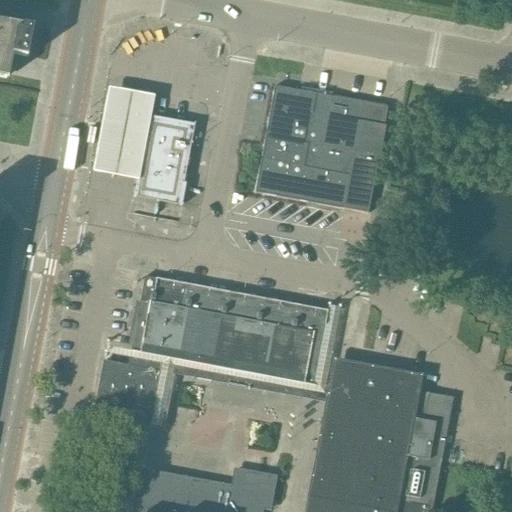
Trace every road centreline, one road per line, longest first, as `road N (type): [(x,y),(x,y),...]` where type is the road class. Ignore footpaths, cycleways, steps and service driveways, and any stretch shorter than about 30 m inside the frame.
road 1 (residential): [(480,450),(488,404),(472,371),(384,296),(205,256)]
road 2 (residential): [(511,62),(252,13)]
road 3 (residential): [(0,473),(46,224)]
road 4 (residential): [(205,256),(252,13)]
road 5 (residential): [(52,194),(89,0)]
